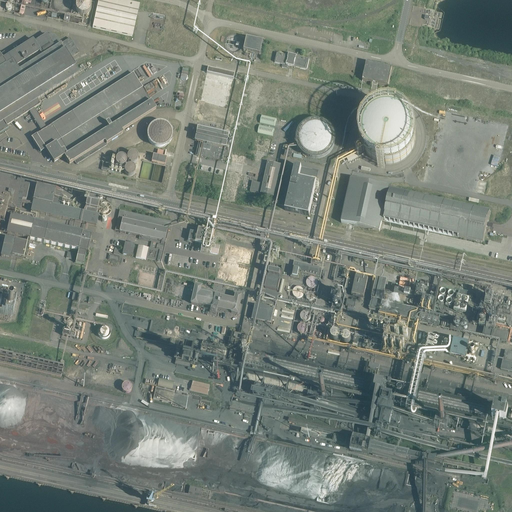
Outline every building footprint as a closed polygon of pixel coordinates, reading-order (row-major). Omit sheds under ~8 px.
[(31,0),(30,0),(22,0),(20,14),(22,14),(24,13),(26,3),(30,4),(31,0)] [(71,4),(71,3),(71,2),(70,0),(55,0),(54,2),(54,4),(54,5),(55,6),(56,8),(57,9),(58,10),(60,11),(61,12),(62,12),(64,12),(66,11),(67,10),(68,9),(70,8),(70,6),(71,5),(71,4)] [(95,13),(92,28),(132,37),(133,33),(133,29),(137,15),(137,11),(138,9),(138,7),(139,2),(129,0),(98,0),(96,12),(95,13)] [(90,8),(90,6),(89,5),(89,4),(88,3),(87,2),(86,1),(84,1),(83,1),(82,1),(80,1),(79,2),(78,3),(77,3),(76,5),(76,6),(75,8),(76,9),(76,10),(76,12),(77,13),(78,14),(80,14),(82,15),(84,15),(85,15),(87,14),(88,13),(88,12),(89,11),(90,9),(90,8)] [(7,125),(29,111),(34,108),(40,104),(37,99),(79,73),(70,59),(79,53),(70,39),(61,44),(67,40),(63,33),(57,37),(56,37),(55,36),(54,36),(53,35),(52,35),(51,35),(50,35),(49,35),(48,35),(47,35),(46,35),(38,40),(37,37),(7,56),(4,52),(0,54),(0,53),(0,132),(8,127),(7,125)] [(262,42),(245,38),(243,50),(259,54),(262,42)] [(275,62),(281,64),(287,65),(290,66),(294,67),(295,67),(300,68),(307,69),(307,68),(309,60),(309,59),(302,58),(296,57),(296,56),(294,56),(289,55),(288,56),(285,55),(283,55),(277,53),(275,62)] [(392,68),(366,63),(362,81),(379,84),(388,86),(392,68)] [(207,71),(206,73),(233,79),(233,77),(234,74),(232,73),(212,69),(211,69),(208,68),(207,71)] [(34,108),(29,111),(42,132),(31,138),(40,152),(45,149),(54,162),(64,156),(69,164),(74,161),(76,164),(107,145),(106,144),(123,133),(121,131),(156,109),(133,74),(92,100),(91,98),(87,101),(88,102),(47,128),(34,108)] [(403,113),(398,111),(394,110),(389,109),(384,109),(379,110),(375,112),(371,115),(367,118),(364,122),(362,126),(361,131),(360,135),(360,140),(361,145),(363,149),(366,154),(369,157),(373,160),(377,162),(382,164),(387,164),(391,164),(396,163),(401,161),(405,159),(408,155),(411,151),(413,147),(415,143),(416,138),(415,133),(414,128),(412,124),(410,120),(407,116),(403,113)] [(273,136),(276,118),(261,115),(258,133),(273,136)] [(173,138),(173,136),(173,134),(172,131),(171,129),(170,127),(168,126),(166,125),(164,124),(161,123),(159,124),(157,124),(155,125),(153,126),(151,128),(150,130),(149,132),(148,135),(148,137),(149,139),(150,142),(151,144),(153,145),(155,147),(157,148),(159,148),(161,148),(164,148),(166,147),(168,146),(170,144),(171,143),(172,140),(173,138)] [(334,141),(334,138),(333,134),(331,131),(329,129),(327,127),(324,125),(321,124),(318,123),(317,123),(313,124),(310,124),(307,126),(304,128),(302,131),(300,134),(299,137),(299,139),(298,141),(299,144),(300,148),(301,150),(303,153),(306,156),(309,157),(312,158),(316,159),(319,159),(322,158),(324,157),(326,156),(328,154),(330,152),(331,151),(332,148),(333,145),(334,141)] [(222,161),(225,148),(228,135),(197,128),(195,128),(192,139),(195,140),(194,141),(198,142),(195,155),(222,161)] [(485,143),(481,154),(487,156),(491,145),(485,143)] [(166,152),(158,150),(156,155),(153,155),(151,162),(165,165),(166,158),(165,157),(166,152)] [(139,159),(139,158),(139,157),(138,155),(137,154),(136,153),(135,153),(133,153),(132,153),(130,154),(129,155),(129,156),(128,157),(128,159),(129,160),(129,161),(130,162),(132,163),(133,163),(135,163),(136,163),(137,162),(138,161),(139,159)] [(491,164),(496,166),(499,157),(494,155),(491,164)] [(127,162),(127,161),(127,159),(126,158),(125,157),(124,156),(123,156),(121,156),(120,156),(119,156),(118,157),(117,158),(116,159),(116,161),(116,162),(117,164),(118,165),(119,166),(120,166),(121,166),(123,166),(124,165),(125,165),(126,164),(127,162)] [(268,163),(263,184),(252,182),(252,183),(249,182),(248,187),(251,188),(250,192),(277,198),(277,197),(280,182),(278,182),(280,173),(282,174),(284,166),(282,166),(280,165),(268,163)] [(294,170),(285,210),(309,216),(309,214),(312,203),(314,192),(316,183),(316,182),(319,173),(319,172),(318,172),(314,171),(313,171),(295,167),(295,166),(294,166),(294,167),(294,168),(294,170)] [(135,174),(135,172),(135,171),(135,169),(134,168),(132,167),(131,167),(129,167),(128,167),(127,168),(126,169),(125,170),(124,171),(124,173),(125,174),(126,176),(127,177),(128,177),(129,178),(131,178),(132,177),(134,176),(135,175),(135,174)] [(0,222),(3,223),(7,208),(23,211),(29,187),(14,184),(16,176),(0,172),(0,222)] [(381,220),(388,189),(388,187),(351,179),(341,223),(379,231),(381,220)] [(55,190),(37,186),(33,201),(31,212),(96,226),(98,216),(96,215),(98,204),(101,205),(102,201),(85,197),(84,201),(87,202),(84,213),(59,207),(62,193),(55,191),(55,190)] [(390,189),(388,189),(381,220),(483,243),(483,242),(484,242),(489,222),(491,211),(489,211),(490,210),(390,188),(390,189)] [(84,205),(84,204),(84,203),(84,201),(83,200),(83,199),(82,199),(80,198),(79,198),(78,198),(77,198),(76,198),(75,199),(74,200),(73,201),(73,202),(72,203),(72,204),(73,206),(73,207),(74,208),(75,209),(76,209),(77,210),(78,210),(79,210),(80,210),(82,209),(83,208),(83,207),(84,206),(84,205)] [(110,212),(111,210),(110,209),(110,208),(109,207),(108,206),(107,205),(105,205),(104,205),(103,205),(102,206),(101,207),(100,208),(100,210),(100,211),(100,212),(101,214),(102,215),(103,215),(104,216),(105,216),(107,216),(108,215),(109,214),(110,213),(110,212)] [(171,222),(119,210),(115,230),(139,236),(139,239),(151,242),(150,248),(138,246),(135,258),(145,260),(146,259),(159,262),(162,251),(151,249),(153,242),(164,245),(167,230),(169,230),(171,222)] [(7,232),(7,234),(22,238),(23,238),(28,239),(29,239),(30,240),(36,241),(37,241),(39,242),(43,243),(44,243),(47,243),(51,244),(57,246),(58,246),(64,247),(65,247),(68,248),(71,249),(72,249),(78,250),(76,261),(75,262),(75,263),(76,263),(83,265),(83,263),(85,258),(85,256),(85,254),(86,252),(87,252),(88,251),(88,250),(88,249),(89,247),(90,243),(90,242),(91,236),(90,236),(89,236),(87,235),(83,234),(70,231),(69,231),(52,227),(51,227),(48,226),(41,225),(33,223),(33,222),(30,221),(28,221),(27,222),(27,221),(26,220),(21,219),(21,220),(19,220),(19,217),(19,216),(16,215),(16,216),(16,217),(14,219),(12,218),(10,218),(9,223),(9,224),(8,229),(7,232)] [(197,229),(196,233),(190,231),(188,240),(194,242),(206,245),(209,231),(197,229)] [(29,239),(28,239),(27,243),(5,238),(1,256),(11,259),(12,255),(23,258),(26,245),(27,246),(29,239)] [(134,245),(125,243),(122,254),(132,256),(134,245)] [(219,246),(211,245),(209,253),(218,255),(219,246)] [(224,284),(244,288),(249,260),(227,255),(225,265),(232,266),(229,278),(226,278),(224,284)] [(319,268),(294,262),(291,277),(298,279),(300,272),(317,276),(319,268)] [(276,265),(271,264),(268,274),(267,274),(267,276),(267,277),(266,279),(264,288),(278,291),(280,282),(280,281),(281,281),(281,279),(280,279),(281,277),(280,277),(281,273),(273,271),(274,265),(275,266),(277,266),(279,266),(279,267),(282,267),(281,268),(282,268),(282,267),(279,266),(277,266),(277,265),(276,265)] [(368,278),(356,275),(351,296),(363,298),(368,278)] [(315,283),(315,281),(314,279),(313,278),(312,278),(310,278),(308,278),(307,279),(306,281),(306,282),(306,283),(306,285),(307,286),(308,287),(310,287),(312,287),(313,287),(314,286),(315,285),(315,283)] [(387,280),(376,278),(369,310),(380,312),(380,314),(414,321),(417,311),(382,303),(383,301),(385,302),(386,298),(384,298),(385,292),(384,292),(387,280)] [(223,281),(215,279),(213,290),(221,291),(222,291),(223,289),(221,289),(223,281)] [(201,287),(195,285),(191,304),(197,305),(197,304),(231,312),(231,313),(237,314),(241,296),(235,294),(233,294),(232,299),(200,292),(200,289),(202,290),(202,287),(201,287)] [(454,288),(440,285),(436,305),(449,308),(454,288)] [(302,292),(301,290),(301,289),(300,289),(299,288),(298,287),(296,287),(294,288),(293,289),(292,290),(292,292),(292,293),(292,294),(293,296),(294,297),(295,297),(296,297),(298,297),(299,297),(300,296),(301,295),(301,294),(302,292)] [(278,293),(260,289),(257,302),(275,306),(278,293)] [(401,291),(400,290),(400,291),(396,290),(396,289),(395,289),(394,295),(414,299),(414,300),(416,294),(415,294),(411,293),(410,293),(406,292),(405,292),(401,291)] [(472,293),(461,290),(459,298),(470,301),(472,293)] [(14,295),(2,292),(0,298),(0,299),(13,302),(14,295)] [(85,296),(73,294),(71,300),(84,303),(85,296)] [(481,295),(480,305),(492,307),(494,297),(481,295)] [(356,299),(352,298),(351,301),(347,300),(346,306),(354,308),(356,299)] [(456,299),(454,309),(465,312),(467,302),(456,299)] [(0,311),(9,314),(11,304),(0,301),(0,311)] [(274,310),(255,305),(252,319),(271,323),(273,313),(274,310)] [(493,315),(481,312),(479,323),(490,325),(493,315)] [(311,317),(310,314),(304,313),(302,313),(300,321),(300,322),(299,322),(299,326),(299,334),(301,335),(311,334),(312,331),(314,331),(314,327),(314,326),(309,325),(316,324),(309,323),(311,317)] [(503,328),(506,316),(496,314),(493,326),(503,328)] [(421,316),(419,323),(432,325),(433,318),(433,317),(431,316),(431,318),(421,315),(421,316)] [(325,321),(325,319),(324,318),(323,317),(322,316),(320,317),(319,317),(318,318),(317,319),(317,321),(317,322),(318,324),(319,325),(321,325),(322,325),(323,324),(324,324),(325,323),(325,321)] [(411,331),(369,321),(367,334),(408,343),(411,331)] [(475,325),(461,322),(460,328),(474,331),(475,325)] [(324,333),(324,331),(323,330),(321,329),(319,328),(318,329),(316,330),(315,331),(315,333),(315,334),(316,336),(317,336),(319,337),(321,337),(322,336),(323,335),(324,334),(324,333)] [(508,333),(484,328),(482,336),(507,342),(508,333)] [(108,335),(108,333),(108,332),(107,331),(107,330),(105,329),(104,329),(103,329),(101,330),(101,331),(100,332),(100,333),(100,335),(101,336),(102,337),(103,338),(104,338),(105,338),(107,337),(108,336),(108,335)] [(339,337),(338,335),(338,334),(337,333),(336,333),(335,332),(333,333),(332,333),(331,334),(330,335),(330,337),(330,338),(331,340),(332,341),(334,341),(336,341),(337,340),(338,338),(339,337)] [(351,339),(351,338),(350,336),(349,336),(348,335),(347,335),(345,335),(345,336),(344,336),(343,338),(342,339),(343,341),(344,342),(345,343),(347,344),(348,343),(350,342),(351,341),(351,339)] [(431,350),(434,338),(428,336),(424,349),(431,350)] [(453,339),(449,356),(464,360),(469,343),(453,339)] [(393,351),(407,354),(408,345),(383,341),(381,348),(388,350),(388,352),(391,352),(390,354),(393,354),(393,351)] [(320,365),(323,353),(313,351),(310,359),(314,360),(313,363),(320,365)] [(511,352),(505,351),(501,369),(511,372),(511,352)] [(0,364),(23,370),(61,378),(63,366),(62,366),(38,360),(36,360),(32,359),(13,355),(0,352),(0,364)] [(511,412),(382,383),(245,353),(242,363),(379,394),(372,425),(393,430),(395,421),(415,426),(416,418),(392,412),(393,407),(389,406),(391,397),(492,419),(491,421),(501,424),(511,425),(511,412)] [(159,379),(158,382),(157,386),(162,387),(172,390),(172,389),(173,385),(174,382),(159,379)] [(191,387),(190,391),(207,395),(208,393),(208,391),(209,389),(209,387),(209,385),(192,381),(192,383),(191,387)] [(370,441),(353,437),(350,449),(369,453),(369,451),(373,452),(373,454),(389,458),(390,456),(410,461),(419,463),(419,466),(441,471),(445,472),(445,470),(445,469),(442,468),(444,461),(436,459),(430,457),(430,455),(429,454),(428,457),(410,452),(410,453),(371,444),(371,441),(370,441)] [(25,462),(2,457),(1,460),(25,465),(25,464),(26,464),(25,464),(25,462)] [(200,489),(190,487),(188,495),(173,491),(173,493),(172,497),(171,497),(172,497),(172,498),(207,506),(207,505),(208,505),(207,505),(208,499),(204,498),(204,497),(201,496),(201,498),(199,497),(198,496),(200,489)] [(230,511),(232,506),(216,503),(215,507),(225,509),(224,511),(229,511),(230,511)]
